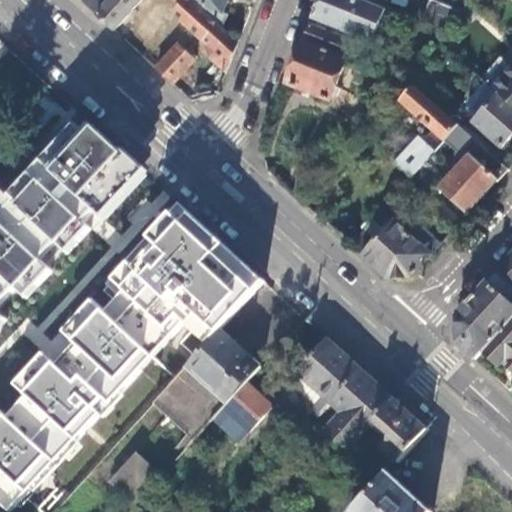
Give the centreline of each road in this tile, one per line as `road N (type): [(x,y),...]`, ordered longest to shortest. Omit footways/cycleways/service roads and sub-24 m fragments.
road 1 (primary): [(206,165),(390,336)]
road 2 (primary): [(23,0),(206,165)]
road 3 (residential): [(206,165),(242,112),(288,0)]
road 4 (residential): [(511,211),(390,336)]
road 5 (primary): [(390,336),(511,444)]
